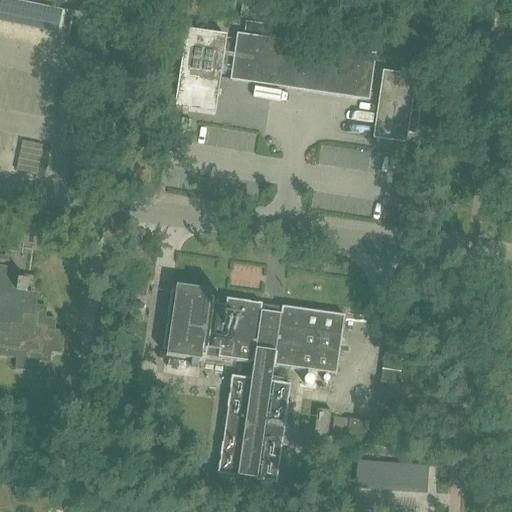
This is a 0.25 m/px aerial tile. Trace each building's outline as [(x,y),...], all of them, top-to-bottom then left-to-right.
[(63,16),(0,2),(0,25),(65,39),(70,18),(63,16)] [(241,4),(239,19),(263,22),(265,7),(241,4)] [(271,86),(280,26),(247,21),(244,36),(238,35),(231,80),(271,86)] [(215,116),(227,39),(212,36),(214,27),(212,26),(208,26),(207,26),(205,35),(187,33),(175,110),(215,116)] [(304,91),(313,31),(280,26),(271,86),(304,91)] [(378,41),(313,31),(304,91),(369,100),(378,41)] [(415,77),(383,72),(373,138),(405,143),(407,133),(416,135),(419,113),(410,112),(415,77)] [(392,220),(395,221),(412,223),(417,184),(398,181),(392,220)] [(0,357),(6,358),(18,360),(16,370),(39,373),(40,363),(50,365),(52,353),(63,355),(66,332),(55,330),(57,319),(46,317),(47,307),(25,304),(28,287),(32,287),(33,277),(29,277),(22,276),(5,273),(7,261),(0,260),(0,248),(0,245),(0,244),(0,357)] [(163,343),(162,351),(170,352),(169,356),(168,356),(167,358),(203,363),(203,361),(202,361),(202,357),(233,361),(253,364),(253,363),(257,363),(254,381),(251,381),(251,380),(231,377),(217,475),(276,484),(281,446),(287,447),(290,424),(285,423),(290,385),(270,383),(270,384),(266,383),(269,365),(273,366),(273,367),(292,370),(336,376),(345,317),(285,308),(281,307),(280,315),(260,313),(262,305),(226,300),(214,298),(211,297),(211,293),(212,293),(213,292),(177,287),(177,288),(178,289),(178,293),(170,292),(163,343)] [(503,302),(502,317),(511,317),(511,303),(510,303),(503,302)] [(511,317),(502,317),(498,375),(511,376),(511,317)] [(408,325),(405,325),(390,323),(377,423),(352,419),(349,442),(380,447),(400,449),(409,386),(400,385),(408,325)] [(511,448),(511,376),(498,375),(493,448),(495,448),(511,448)] [(314,430),(312,445),(326,447),(331,411),(326,410),(317,409),(314,430)] [(344,440),(348,419),(337,417),(333,438),(344,440)] [(356,462),(354,489),(426,494),(428,467),(356,462)]
